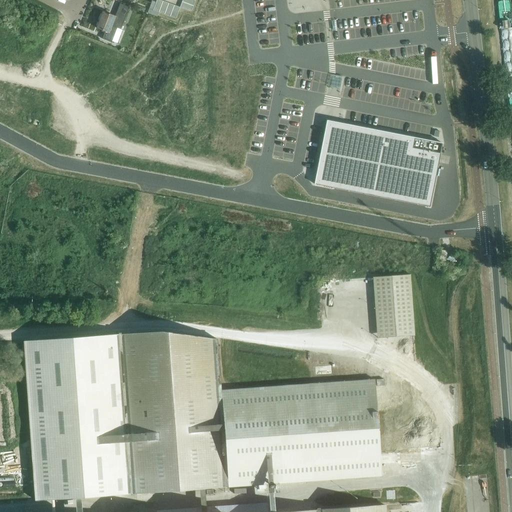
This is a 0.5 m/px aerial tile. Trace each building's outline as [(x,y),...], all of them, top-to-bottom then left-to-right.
[(159,0),(157,0),(153,10),(159,13),(161,7),(163,1),(159,0)] [(161,7),(159,13),(164,15),(166,9),(169,4),(163,1),(161,7)] [(121,30),(130,7),(121,4),(116,16),(104,11),(97,28),(106,31),(103,39),(112,43),(117,29),(121,30)] [(166,9),(164,15),(170,17),(172,11),(174,6),(169,4),(166,9)] [(183,4),(180,9),(192,14),(194,8),(183,4)] [(172,11),(170,17),(175,19),(178,14),(180,8),(174,6),(172,11)] [(315,184),(314,185),(368,195),(430,207),(435,180),(442,144),(391,134),(341,124),(334,123),(326,128),(320,156),(315,184)] [(408,275),(372,278),(377,332),(414,331),(410,275),(408,275)] [(155,300),(156,288),(146,288),(145,299),(155,300)] [(273,489),(276,489),(276,484),(381,477),(380,465),(376,411),(374,380),(221,391),(217,340),(169,331),(25,341),(36,501),(136,494),(137,503),(152,502),(151,493),(256,486),(256,492),(268,491),(267,485),(272,484),(273,489)] [(416,413),(416,440),(432,440),(432,413),(416,413)]
